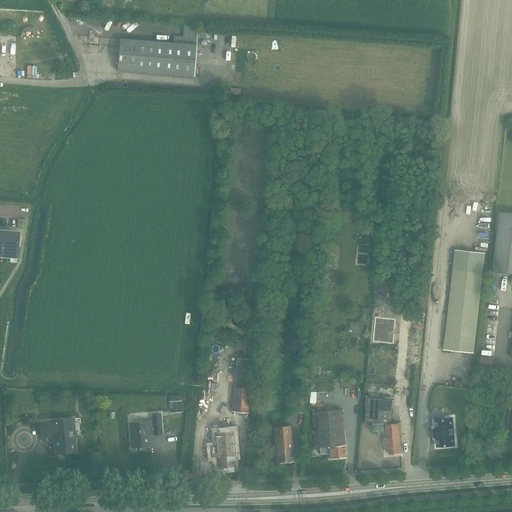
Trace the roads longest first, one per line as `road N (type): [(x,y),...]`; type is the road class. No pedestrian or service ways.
road 1 (secondary): [(0,502),(240,498)]
road 2 (secondary): [(240,498),(296,501),(404,487)]
road 3 (secondary): [(404,487),(240,498)]
road 4 (residential): [(26,213),(171,224)]
